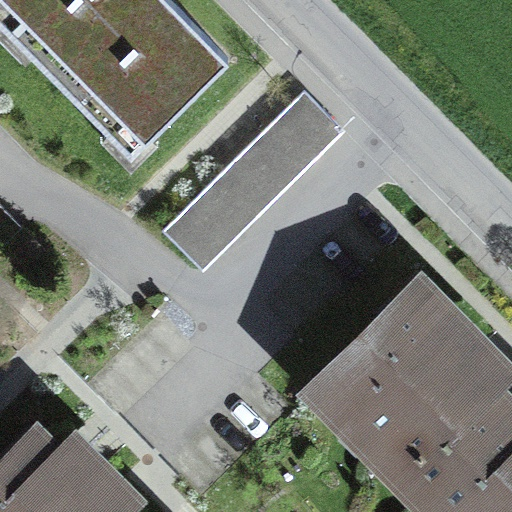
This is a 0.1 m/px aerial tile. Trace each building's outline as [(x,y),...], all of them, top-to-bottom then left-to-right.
[(172,0),(0,0),(0,22),(130,154),(229,57),(172,0)] [(304,93),(166,229),(203,267),(341,130),(304,93)] [(388,319),(315,391),(348,424),(364,409),(383,428),(367,443),(403,479),(419,463),(439,484),(511,411),(511,404),(493,386),(508,371),(416,279),(382,312),(388,319)] [(511,511),(511,411),(439,484),(458,503),(449,511),(511,511)] [(0,511),(121,511),(134,500),(71,437),(56,452),(32,429),(0,460),(0,511)]
